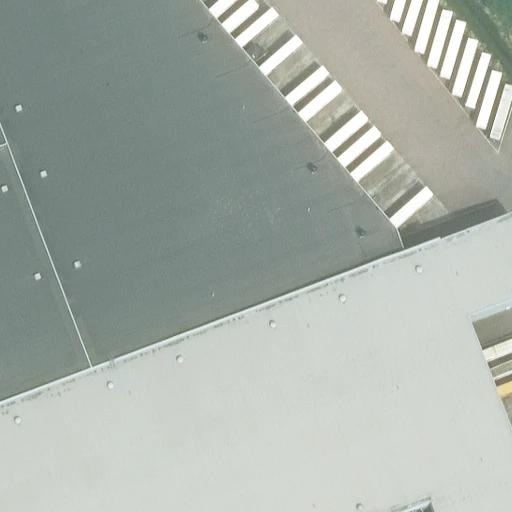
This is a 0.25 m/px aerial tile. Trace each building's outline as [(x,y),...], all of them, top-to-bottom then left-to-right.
[(186,0),(0,0),(0,511),(511,511),(511,445),(511,446),(466,326),(511,309),(511,222),(511,223),(440,250),(440,248),(402,262),(394,240),(249,72),(264,59),(255,48),(240,61),(186,0)] [(239,12),(248,0),(228,0),(226,3),(239,12)] [(378,0),(369,0),(366,3),(406,52),(415,45),(378,0)] [(261,42),(297,12),(289,2),(253,32),(261,42)] [(298,85),(334,56),(327,46),(290,76),(298,85)] [(309,98),(347,72),(341,63),(303,89),(309,98)] [(322,114),(360,86),(353,78),(316,106),(322,114)] [(348,145),(386,118),(379,109),(342,135),(348,145)] [(343,111),(329,123),(336,130),(350,119),(343,111)] [(402,138),(367,168),(374,177),(410,147),(402,138)] [(430,169),(392,198),(399,208),(437,179),(430,169)] [(404,212),(411,222),(451,195),(443,184),(404,212)]
